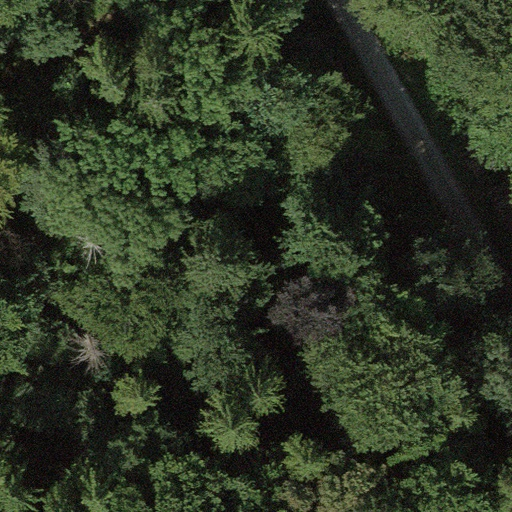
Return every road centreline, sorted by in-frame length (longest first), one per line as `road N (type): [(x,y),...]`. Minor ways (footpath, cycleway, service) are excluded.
road 1 (track): [(330,0),(511,312)]
road 2 (track): [(130,0),(0,58)]
